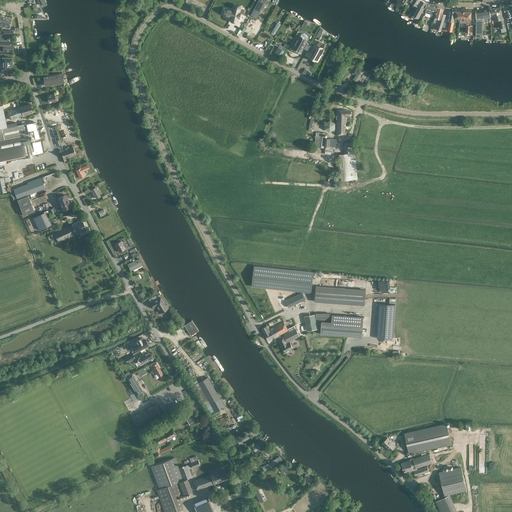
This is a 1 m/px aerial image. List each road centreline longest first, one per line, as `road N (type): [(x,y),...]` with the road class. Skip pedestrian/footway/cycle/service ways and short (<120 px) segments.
road 1 (unclassified): [(428,511),(392,466),(292,380),(262,339),(165,156),(133,49),(151,15),(177,7),(362,100),(413,113),(511,113)]
road 2 (unclassified): [(253,511),(57,159),(15,6)]
road 3 (track): [(382,120),(375,151),(381,176),(336,189),(265,183)]
road 4 (track): [(358,110),(412,126),(511,126)]
road 5 (track): [(309,230),(358,110)]
